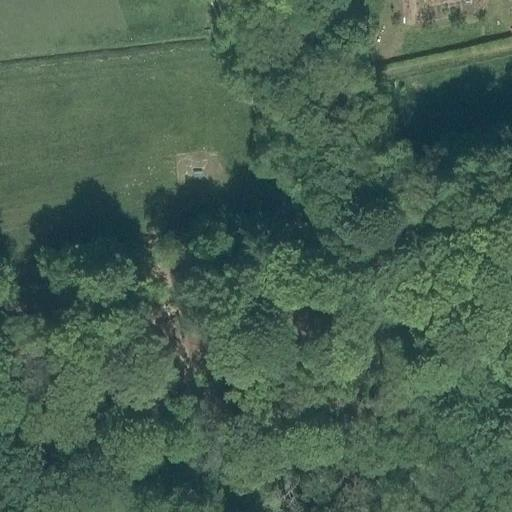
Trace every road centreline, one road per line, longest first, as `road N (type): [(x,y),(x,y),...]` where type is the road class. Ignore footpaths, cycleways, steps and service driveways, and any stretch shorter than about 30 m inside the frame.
road 1 (track): [(0,307),(511,203)]
road 2 (track): [(327,246),(231,0)]
